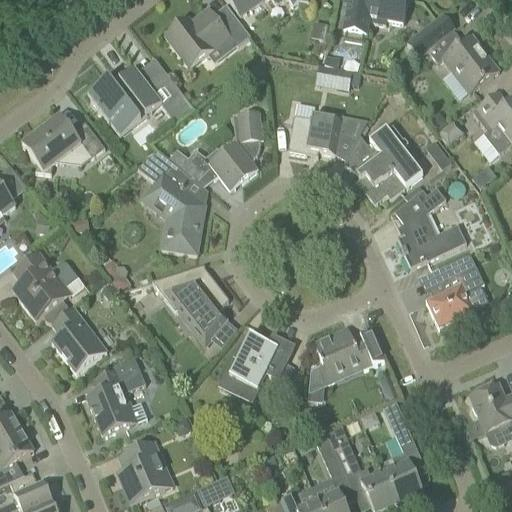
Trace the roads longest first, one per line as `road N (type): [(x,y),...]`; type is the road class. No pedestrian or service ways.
road 1 (residential): [(384,290),(331,204),(281,191),(244,217),(235,262),(261,302),(315,319)]
road 2 (residential): [(147,0),(77,53),(54,91),(0,133)]
road 3 (residential): [(96,511),(51,412),(0,339)]
road 4 (residential): [(467,511),(431,411),(431,381)]
